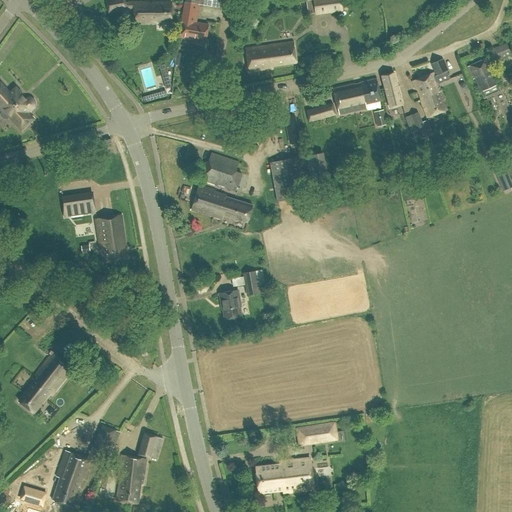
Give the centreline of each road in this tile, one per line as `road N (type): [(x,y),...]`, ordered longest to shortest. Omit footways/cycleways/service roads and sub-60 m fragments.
road 1 (tertiary): [(185,392),(150,190),(126,124)]
road 2 (unclassified): [(185,392),(168,391),(0,254)]
road 3 (unclassified): [(212,102),(401,57)]
road 4 (tertiary): [(126,124),(97,78),(22,0)]
road 5 (unclassified): [(0,160),(126,124)]
road 6 (residential): [(401,57),(482,36),(506,0)]
road 7 (tertiary): [(218,511),(185,392)]
